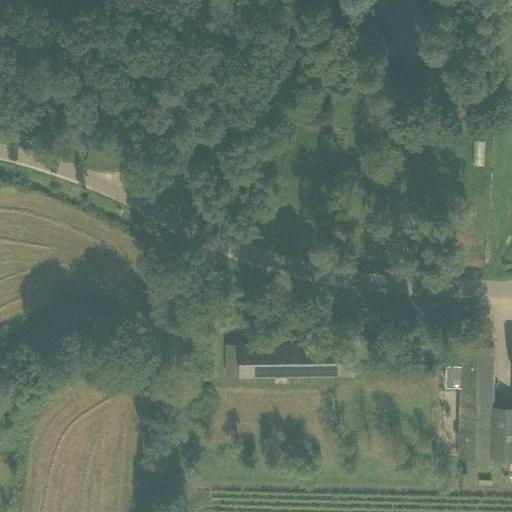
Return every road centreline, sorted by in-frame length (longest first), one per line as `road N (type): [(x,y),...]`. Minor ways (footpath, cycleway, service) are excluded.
road 1 (unclassified): [(511,283),(357,275),(243,257),(114,190)]
road 2 (unclassified): [(114,190),(242,111),(267,84),(288,0)]
road 3 (unclassified): [(114,190),(0,149)]
